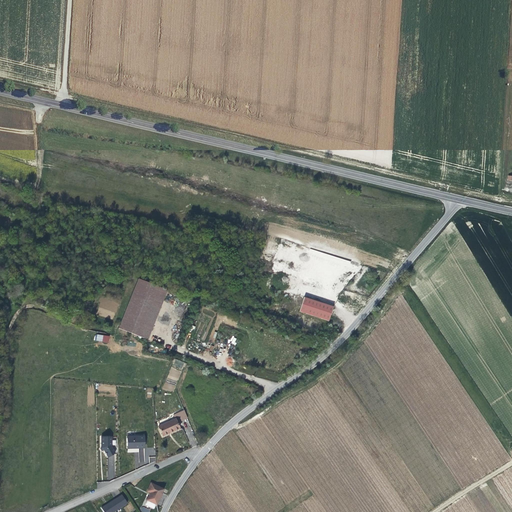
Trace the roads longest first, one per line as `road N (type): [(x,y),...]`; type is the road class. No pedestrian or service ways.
road 1 (track): [(0,80),(511,199)]
road 2 (secondary): [(0,90),(458,200)]
road 3 (residential): [(458,200),(330,347),(198,455)]
road 4 (track): [(0,230),(30,240),(0,379)]
